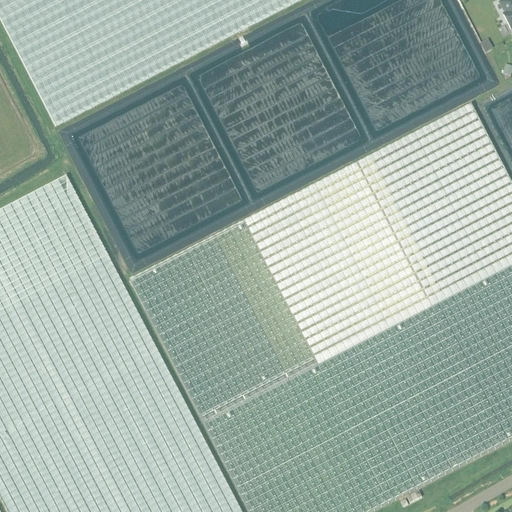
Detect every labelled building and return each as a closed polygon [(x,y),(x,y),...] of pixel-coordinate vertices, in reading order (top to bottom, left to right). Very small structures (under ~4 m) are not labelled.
[(0,0),(0,19),(55,127),(300,0),(0,0)] [(511,0),(505,0),(499,3),(505,14),(503,15),(511,31),(511,0)] [(0,172),(56,144),(49,130),(55,127),(0,19),(0,172)] [(511,71),(511,66),(506,65),(503,75),(510,77),(511,71)] [(511,183),(472,105),(301,194),(130,281),(248,511),(371,511),(511,439),(511,183)] [(0,212),(0,498),(7,511),(241,511),(67,177),(0,212)]
